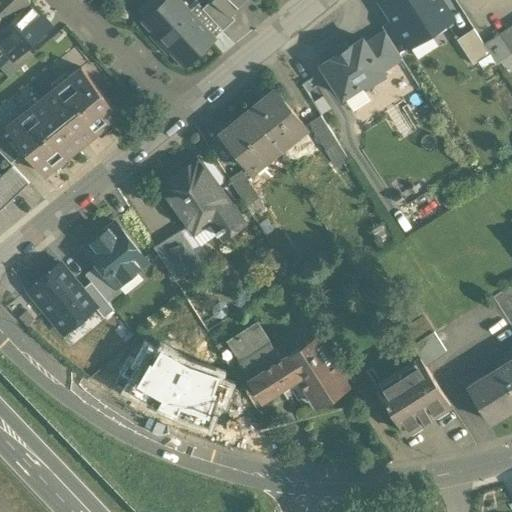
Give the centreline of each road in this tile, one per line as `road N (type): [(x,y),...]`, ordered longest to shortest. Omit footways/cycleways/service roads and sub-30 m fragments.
road 1 (residential): [(309,486),(191,458),(111,421),(53,383),(0,330)]
road 2 (residential): [(177,116),(0,268)]
road 3 (residential): [(511,460),(429,480),(309,486)]
road 4 (residential): [(320,0),(177,116)]
road 5 (residential): [(177,116),(61,0)]
